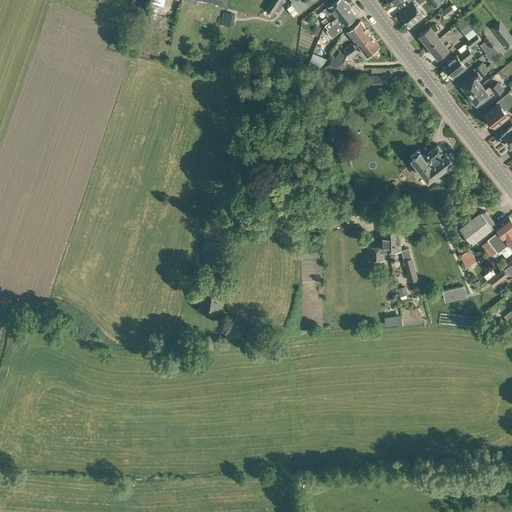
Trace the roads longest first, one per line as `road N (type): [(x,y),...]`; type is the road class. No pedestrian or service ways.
road 1 (unclassified): [(252,214),(374,216),(493,206),(511,194)]
road 2 (secondary): [(511,191),(364,0)]
